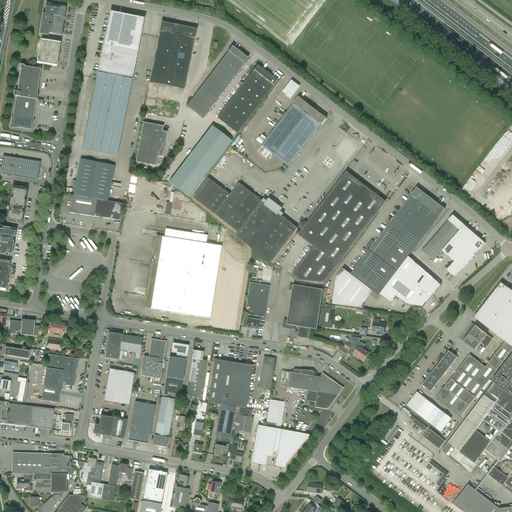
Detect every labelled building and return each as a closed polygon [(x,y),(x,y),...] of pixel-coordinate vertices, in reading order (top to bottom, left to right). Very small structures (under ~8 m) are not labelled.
[(61,35),(66,6),(46,3),(44,14),(42,13),(39,34),(41,34),(48,36),(49,33),(61,35)] [(145,20),(110,13),(96,79),(82,148),(117,155),(145,20)] [(185,89),(196,30),(161,23),(160,31),(150,82),(185,89)] [(37,63),(56,66),(60,42),(40,39),(37,63)] [(203,118),(244,64),(248,59),(232,46),(187,106),(203,118)] [(18,86),(17,91),(16,91),(15,91),(14,92),(14,93),(13,94),(14,94),(15,95),(15,96),(37,99),(36,99),(37,94),(38,89),(38,85),(38,84),(39,84),(39,80),(39,79),(40,74),(41,69),(32,67),(32,68),(31,68),(31,67),(27,67),(26,67),(25,66),(25,65),(23,65),(20,64),(20,65),(19,68),(20,68),(20,69),(21,69),(20,71),(20,76),(20,77),(19,76),(19,81),(18,86)] [(272,87),(273,87),(277,81),(257,65),(252,71),(253,72),(217,118),(237,133),(272,87)] [(299,86),(290,80),(281,92),(290,98),(299,86)] [(37,99),(15,96),(16,96),(11,126),(31,129),(36,100),(37,100),(37,99)] [(321,125),(326,118),(298,97),(293,104),(261,145),(289,167),(321,125)] [(162,157),(167,132),(162,131),(163,126),(143,122),(135,162),(155,166),(157,156),(162,157)] [(232,141),(212,126),(169,182),(189,197),(232,141)] [(240,139),(237,137),(230,146),(233,148),(240,139)] [(42,165),(6,159),(4,175),(10,176),(11,168),(40,173),(42,165)] [(108,201),(115,166),(80,159),(73,196),(108,201)] [(318,249),(365,188),(346,173),(299,235),(314,246),(318,249)] [(262,201),(239,183),(230,195),(219,186),(204,206),(238,233),(236,236),(270,263),(297,228),(282,216),(284,214),(264,198),(262,201)] [(12,186),(7,222),(21,224),(27,188),(12,186)] [(411,195),(358,264),(351,274),(343,269),(340,273),(336,278),(333,304),(362,308),(363,303),(372,291),(379,296),(379,295),(402,264),(408,257),(432,225),(432,224),(439,216),(445,209),(416,187),(411,195)] [(365,188),(318,249),(314,246),(293,274),(300,279),(324,282),(385,202),(365,188)] [(119,220),(122,203),(108,201),(73,196),(72,195),(69,213),(119,220)] [(447,220),(448,221),(459,231),(441,251),(454,262),(446,270),(454,277),(465,266),(470,261),(477,253),(485,244),(452,215),(447,220)] [(459,231),(448,221),(422,251),(433,261),(441,251),(459,231)] [(0,254),(11,256),(14,240),(16,229),(0,226),(0,254)] [(210,318),(221,247),(205,244),(206,236),(174,230),(172,239),(157,236),(145,308),(210,318)] [(441,285),(408,257),(402,264),(379,295),(390,303),(395,296),(408,305),(422,307),(441,285)] [(0,290),(5,291),(10,261),(0,259),(0,290)] [(250,282),(243,328),(258,330),(260,320),(265,321),(267,303),(270,285),(250,282)] [(511,347),(511,292),(508,290),(509,289),(508,288),(501,283),(474,318),(511,347)] [(289,291),(292,292),(287,324),(317,329),(323,290),(290,284),(289,291)] [(53,293),(51,295),(59,307),(64,303),(58,293),(54,296),(53,293)] [(62,294),(60,295),(67,304),(69,302),(62,294)] [(321,327),(332,329),(335,309),(324,307),(321,327)] [(38,337),(39,326),(34,325),(35,320),(27,320),(27,319),(22,318),(21,321),(10,320),(8,334),(38,337)] [(385,324),(378,322),(378,320),(372,319),(371,319),(371,321),(372,322),(373,322),(372,331),(384,333),(385,324)] [(62,335),(64,325),(50,323),(49,333),(62,335)] [(487,335),(472,323),(459,340),(474,351),(487,335)] [(297,337),(308,339),(309,329),(299,327),(297,337)] [(140,353),(143,338),(109,333),(105,358),(118,360),(119,350),(140,353)] [(351,346),(366,357),(369,353),(363,348),(365,345),(362,342),(361,343),(359,341),(361,339),(360,338),(351,337),(351,338),(346,345),(350,348),(351,346)] [(60,352),(62,340),(48,338),(47,350),(60,352)] [(144,356),(141,371),(141,376),(160,378),(163,363),(165,363),(165,360),(163,360),(166,341),(151,339),(148,357),(144,356)] [(485,367),(469,355),(435,399),(460,418),(511,349),(511,348),(504,342),(485,367)] [(169,357),(166,377),(163,395),(180,397),(188,346),(173,344),(172,352),(178,353),(177,358),(169,357)] [(351,346),(350,348),(346,345),(344,347),(341,346),(337,351),(344,356),(348,351),(353,354),(363,361),(366,357),(351,346)] [(4,355),(28,359),(30,351),(5,347),(4,355)] [(193,350),(185,398),(200,401),(206,361),(202,360),(203,352),(193,350)] [(448,351),(422,385),(431,392),(457,358),(448,351)] [(72,385),(76,361),(71,360),(71,358),(48,354),(41,400),(58,403),(62,383),(72,385)] [(269,391),(274,359),(263,357),(258,389),(269,391)] [(227,405),(233,362),(214,359),(207,402),(221,404),(227,405)] [(0,363),(0,367),(3,368),(3,369),(16,371),(17,363),(4,361),(4,364),(0,363)] [(233,362),(227,405),(236,407),(246,408),(252,365),(233,362)] [(134,373),(110,369),(105,401),(129,405),(130,396),(133,396),(133,393),(131,393),(134,373)] [(296,370),(296,373),(291,372),(288,388),(308,391),(306,401),(316,402),(315,407),(328,409),(337,397),(339,394),(343,388),(323,374),(320,377),(316,375),(314,375),(313,371),(296,370)] [(22,402),(26,379),(18,378),(17,381),(20,382),(17,401),(22,402)] [(1,383),(0,383),(0,389),(9,391),(11,381),(1,380),(1,383)] [(511,382),(505,391),(494,383),(448,443),(442,451),(446,454),(452,446),(474,463),(485,450),(501,462),(511,446),(511,382)] [(437,407),(417,392),(406,405),(426,421),(437,407)] [(153,445),(166,447),(175,400),(162,397),(153,445)] [(281,424),(285,402),(270,400),(266,422),(281,424)] [(0,423),(1,424),(1,423),(52,430),(54,410),(8,404),(8,402),(0,401),(0,423)] [(128,440),(133,441),(133,443),(137,444),(138,442),(148,444),(155,405),(135,402),(128,440)] [(227,405),(221,404),(215,436),(230,438),(234,439),(235,430),(250,433),(253,417),(251,417),(234,414),(236,407),(227,405)] [(236,407),(234,414),(251,417),(252,410),(245,409),(246,408),(236,407)] [(431,424),(441,432),(452,419),(441,410),(431,424)] [(65,414),(64,423),(62,423),(61,431),(69,432),(69,427),(71,428),(72,421),(72,422),(73,415),(65,414)] [(127,421),(100,416),(99,425),(95,424),(93,433),(100,435),(100,434),(103,435),(104,436),(104,437),(104,438),(105,439),(109,440),(110,439),(111,439),(111,437),(124,439),(127,421)] [(178,416),(175,430),(184,432),(186,417),(178,416)] [(412,416),(410,418),(413,421),(412,422),(425,432),(428,428),(412,416)] [(193,435),(201,437),(204,423),(202,423),(203,420),(201,420),(201,417),(198,417),(198,419),(196,418),(193,435)] [(272,457),(273,452),(278,429),(257,425),(250,463),(265,466),(267,456),(272,457)] [(278,429),(273,452),(275,453),(277,453),(274,467),(285,469),(285,464),(305,440),(308,440),(309,435),(281,430),(279,429),(278,429)] [(443,443),(428,431),(421,439),(437,451),(443,443)] [(186,442),(179,441),(179,440),(174,439),(174,444),(175,444),(174,449),(185,451),(186,442)] [(202,445),(198,445),(198,442),(195,442),(194,444),(192,452),(201,454),(202,445)] [(226,444),(226,446),(215,445),(214,455),(218,456),(219,454),(222,454),(223,451),(225,451),(227,452),(228,447),(229,444),(226,444)] [(243,453),(235,452),(236,446),(229,444),(228,452),(231,452),(230,459),(241,461),(243,453)] [(61,454),(51,454),(37,453),(37,454),(13,454),(13,468),(12,468),(12,473),(23,474),(27,474),(34,474),(51,474),(51,473),(66,474),(73,474),(73,467),(71,467),(71,462),(70,462),(70,456),(61,456),(61,454)] [(101,500),(104,485),(100,484),(104,463),(96,462),(96,459),(88,458),(87,466),(91,467),(87,485),(91,486),(89,497),(101,500)] [(436,484),(439,486),(449,473),(431,460),(429,463),(443,474),(436,484)] [(510,462),(509,462),(508,461),(507,461),(506,461),(505,461),(505,462),(504,462),(503,462),(503,463),(502,463),(502,464),(502,465),(501,465),(501,466),(501,467),(501,468),(501,469),(501,470),(502,470),(502,471),(503,471),(503,472),(504,472),(504,473),(505,473),(506,473),(507,473),(508,473),(509,473),(510,472),(511,472),(511,471),(511,470),(511,464),(511,463),(510,462)] [(128,480),(130,481),(131,475),(132,469),(127,468),(128,465),(120,464),(119,466),(112,465),(108,485),(104,485),(101,500),(113,502),(117,479),(121,480),(122,473),(127,474),(128,480)] [(491,468),(485,476),(501,488),(504,484),(511,490),(511,478),(510,476),(507,480),(491,468)] [(149,469),(143,500),(161,504),(167,473),(149,469)] [(134,476),(131,475),(130,481),(133,481),(130,497),(139,499),(144,473),(135,472),(134,476)] [(66,493),(66,474),(51,473),(51,474),(38,474),(34,474),(34,479),(35,479),(36,479),(36,483),(36,493),(34,493),(34,495),(36,495),(45,495),(54,495),(60,495),(61,495),(63,495),(63,493),(66,493)] [(172,506),(185,509),(189,489),(184,488),(187,485),(189,477),(185,476),(178,474),(177,480),(184,481),(183,484),(182,488),(176,487),(172,506)] [(23,480),(17,480),(17,488),(23,488),(24,492),(26,492),(26,491),(29,491),(29,492),(32,491),(32,485),(29,485),(29,482),(29,480),(28,480),(26,480),(23,480)] [(213,497),(218,497),(221,483),(212,481),(210,492),(214,492),(213,497)] [(322,485),(308,483),(307,492),(321,493),(322,485)] [(511,511),(511,508),(499,510),(467,486),(453,505),(461,511),(511,511)] [(38,502),(38,498),(38,495),(33,495),(33,498),(31,498),(31,506),(36,506),(39,508),(37,510),(39,511),(49,511),(51,511),(50,510),(53,507),(56,503),(61,498),(61,495),(54,495),(43,505),(41,502),(38,502)] [(83,511),(86,508),(81,504),(84,499),(82,496),(69,495),(55,511),(83,511)] [(317,495),(313,500),(318,504),(322,500),(317,495)] [(192,503),(190,510),(193,511),(192,511),(216,511),(219,504),(208,502),(207,506),(199,505),(199,504),(200,503),(200,502),(201,502),(198,498),(197,498),(193,500),(193,501),(193,502),(193,503),(192,503)] [(242,510),(244,499),(232,498),(230,508),(242,510)] [(338,498),(336,500),(334,498),(332,501),(334,503),(332,504),(337,508),(342,501),(338,498)] [(306,509),(310,511),(314,511),(317,509),(319,511),(327,511),(328,511),(326,510),(325,510),(318,505),(314,502),(312,505),(310,504),(306,509)]
